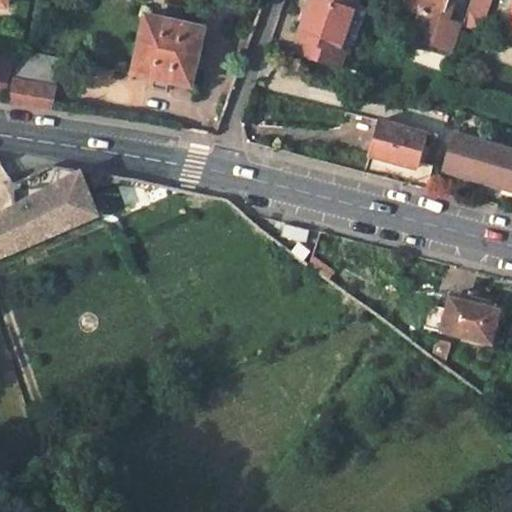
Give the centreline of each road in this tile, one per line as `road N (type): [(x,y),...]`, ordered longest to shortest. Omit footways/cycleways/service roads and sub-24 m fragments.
road 1 (unclassified): [(223,172),(511,244)]
road 2 (unclassified): [(0,131),(223,172)]
road 3 (residential): [(223,172),(273,0)]
